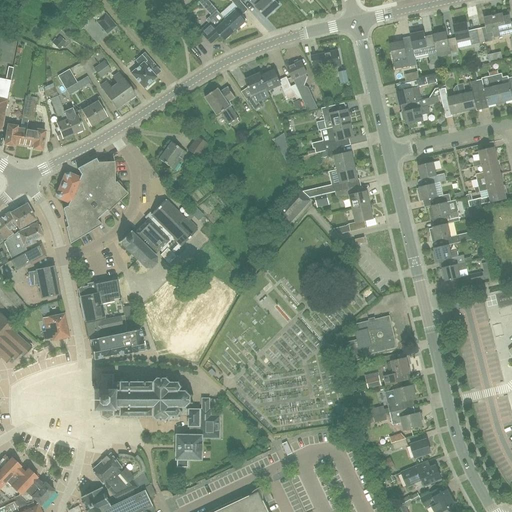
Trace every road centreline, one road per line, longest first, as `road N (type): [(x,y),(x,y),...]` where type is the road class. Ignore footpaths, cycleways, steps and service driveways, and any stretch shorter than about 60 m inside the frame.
road 1 (tertiary): [(494,511),(456,435),(426,314),(415,301),(387,153)]
road 2 (tertiary): [(112,132),(231,59),(357,20)]
road 3 (residential): [(222,391),(197,369),(173,363),(81,364)]
road 4 (residential): [(366,511),(337,450),(309,452),(269,471)]
road 5 (tertiary): [(387,153),(357,20)]
road 6 (residential): [(510,124),(387,153)]
road 7 (residential): [(107,236),(136,193),(135,171),(112,132)]
